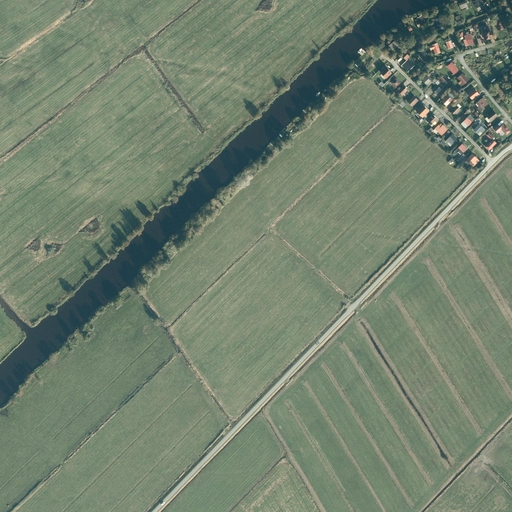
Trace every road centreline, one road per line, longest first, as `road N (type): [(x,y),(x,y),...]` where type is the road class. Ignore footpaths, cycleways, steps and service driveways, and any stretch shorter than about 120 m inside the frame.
road 1 (unclassified): [(154,511),(511,147)]
road 2 (track): [(511,123),(458,56),(495,45)]
